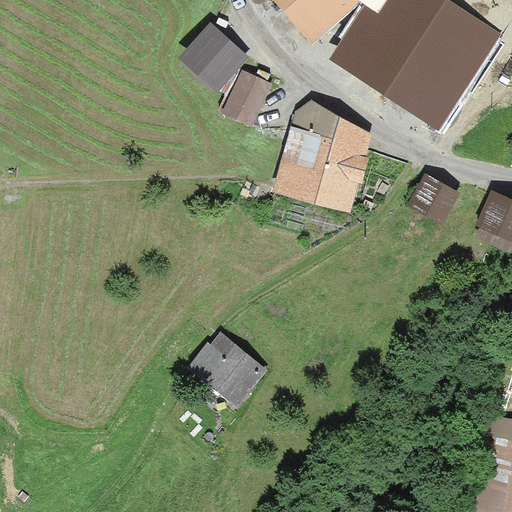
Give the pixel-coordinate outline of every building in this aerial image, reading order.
[(278,0),(313,40),(358,0),(278,0)] [(492,40),(427,0),(364,0),(369,5),(338,57),(438,123),(492,40)] [(246,56),(212,23),(181,55),(216,88),(246,56)] [(268,85),(242,72),(222,112),(249,125),(268,85)] [(294,110),(276,187),(350,207),(369,133),(311,100),(294,110)] [(425,171),(409,200),(443,220),(460,191),(425,171)] [(479,226),(476,235),(510,250),(511,246),(511,199),(491,190),(476,225),(479,226)] [(222,331),(190,369),(235,406),(266,369),(222,331)] [(511,511),(511,418),(487,414),(469,511),(511,511)]
